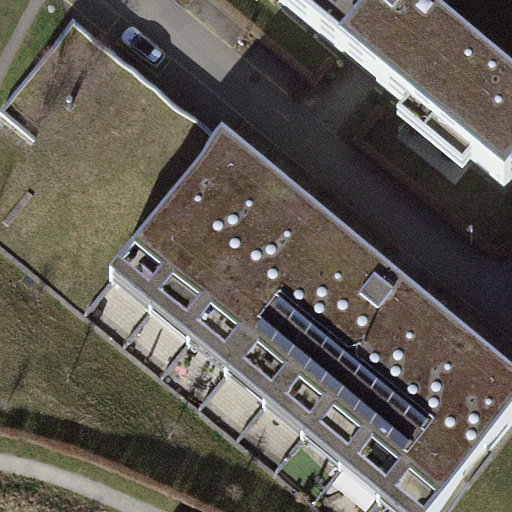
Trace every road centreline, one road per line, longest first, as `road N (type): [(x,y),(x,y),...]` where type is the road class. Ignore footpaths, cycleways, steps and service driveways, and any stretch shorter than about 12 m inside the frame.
road 1 (residential): [(511,288),(470,271),(137,0)]
road 2 (track): [(139,511),(0,464)]
